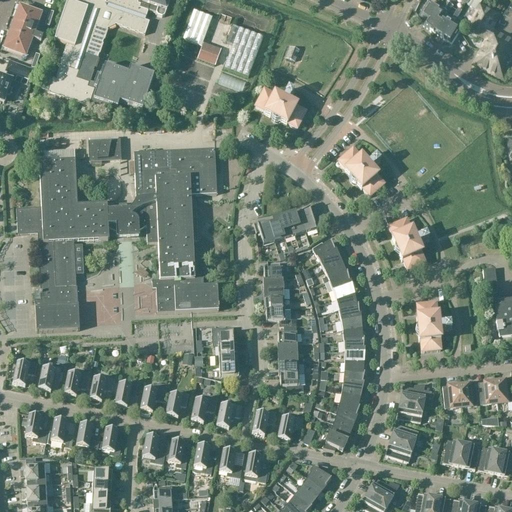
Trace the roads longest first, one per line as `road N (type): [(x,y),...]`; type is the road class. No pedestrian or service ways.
road 1 (residential): [(240,445),(258,377),(245,223),(262,151),(288,168)]
road 2 (residential): [(386,378),(366,266),(349,232),(301,178)]
road 3 (unclassified): [(301,178),(397,30)]
road 4 (unclassified): [(384,23),(333,111),(288,168)]
road 5 (residential): [(511,499),(353,468)]
road 6 (residential): [(134,423),(0,398)]
road 7 (residential): [(511,365),(386,378)]
